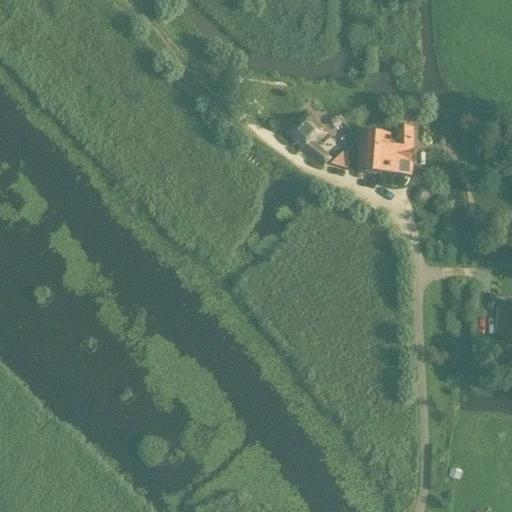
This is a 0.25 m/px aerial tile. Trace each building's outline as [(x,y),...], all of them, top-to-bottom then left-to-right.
[(307,114),(286,133),(305,153),(322,167),(328,160),(314,145),(326,134),(307,114)] [(361,133),(358,173),(411,178),(413,129),(397,127),(396,147),(388,147),(389,135),(361,133)] [(336,169),(349,169),(349,156),(336,156),(336,169)] [(511,279),(511,249),(497,249),(496,279),(511,279)] [(511,306),(497,305),(494,335),(501,336),(500,344),(511,345),(511,306)]
